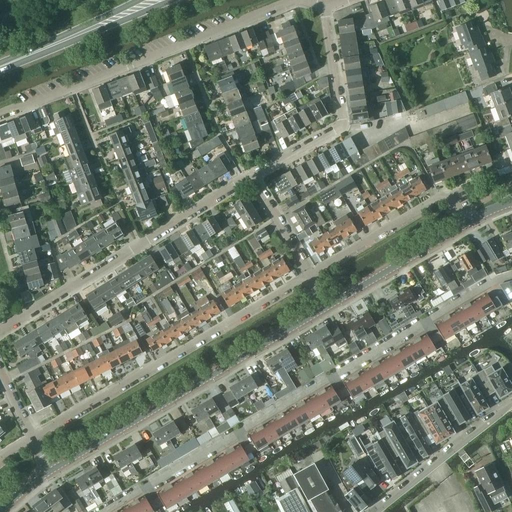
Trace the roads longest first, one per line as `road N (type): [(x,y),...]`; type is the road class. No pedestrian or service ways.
road 1 (residential): [(511,275),(104,511)]
road 2 (residential): [(324,7),(300,0),(0,116)]
road 3 (tertiary): [(52,471),(327,307)]
road 4 (residential): [(33,438),(309,276)]
road 5 (residential): [(0,332),(249,178)]
road 6 (residential): [(249,178),(340,125),(324,7)]
road 7 (residential): [(309,276),(443,196),(465,224)]
road 8 (residential): [(380,511),(511,403)]
road 9 (tertiary): [(327,307),(465,224)]
